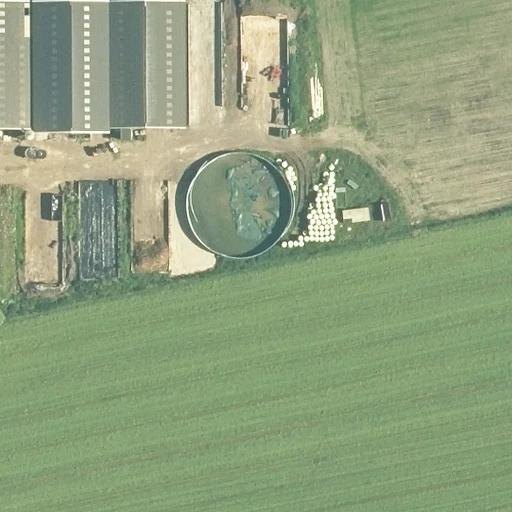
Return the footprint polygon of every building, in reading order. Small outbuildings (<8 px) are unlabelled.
[(183,5),(143,5),(105,6),(105,130),(185,130),(183,5)] [(0,130),(34,131),(33,6),(0,6),(0,130)] [(105,130),(105,6),(33,6),(34,131),(105,130)] [(137,179),(146,215),(167,210),(157,174),(137,179)] [(195,238),(196,275),(219,275),(217,237),(195,238)] [(185,273),(194,272),(193,240),(184,240),(185,273)]
